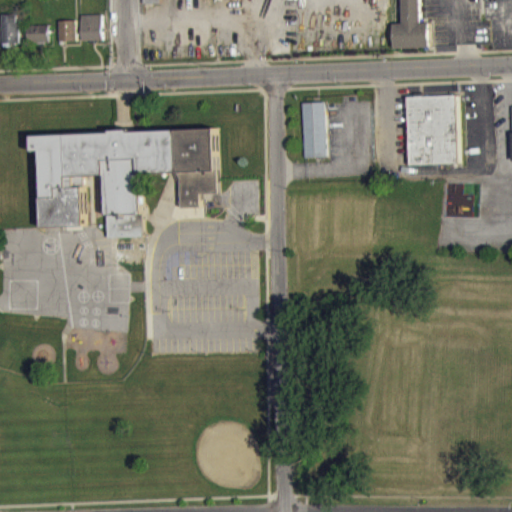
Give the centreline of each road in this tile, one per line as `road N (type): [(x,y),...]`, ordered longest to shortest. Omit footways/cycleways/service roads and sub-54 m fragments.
road 1 (tertiary): [(0,82),(511,68)]
road 2 (residential): [(276,72),(284,511)]
road 3 (residential): [(170,511),(511,510)]
